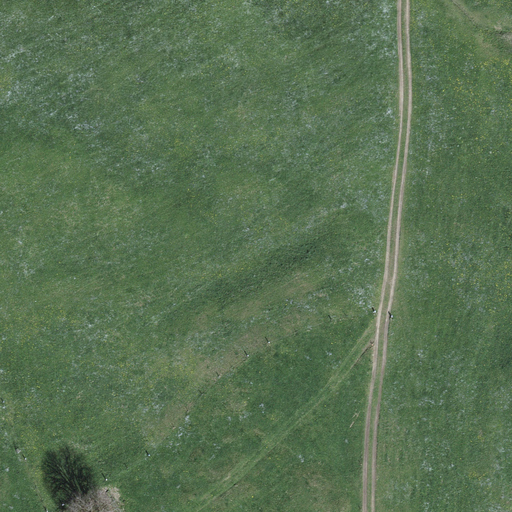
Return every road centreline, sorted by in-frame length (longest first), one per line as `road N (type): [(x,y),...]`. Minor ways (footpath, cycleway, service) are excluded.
road 1 (track): [(402,0),(406,93),(374,421),(373,511)]
road 2 (track): [(387,302),(317,397),(196,511)]
